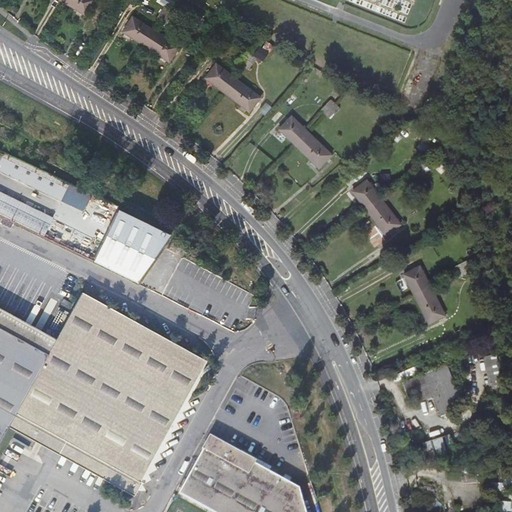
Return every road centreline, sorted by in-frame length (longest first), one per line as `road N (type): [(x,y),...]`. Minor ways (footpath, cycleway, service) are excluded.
road 1 (secondary): [(0,63),(173,175),(248,243),(304,315)]
road 2 (secondary): [(306,286),(194,168),(0,34)]
road 3 (secondary): [(320,346),(374,511)]
road 4 (secondary): [(374,428),(306,286)]
road 5 (unknown): [(109,511),(62,482),(36,476),(14,511)]
